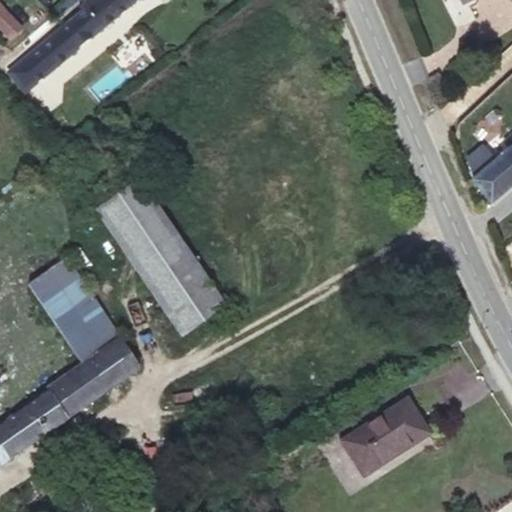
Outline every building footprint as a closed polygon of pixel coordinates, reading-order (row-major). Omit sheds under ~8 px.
[(26,93),(138,0),(94,0),(49,38),(11,74),(26,93)] [(0,26),(12,39),(22,30),(0,6),(0,26)] [(473,131),(511,94),(511,61),(455,113),(473,131)] [(491,203),(511,185),(511,137),(507,142),(511,148),(473,181),(491,203)] [(182,335),(225,306),(141,181),(97,210),(182,335)] [(84,365),(121,339),(66,259),(29,285),(84,365)] [(140,368),(121,339),(84,365),(48,391),(49,392),(0,427),(0,466),(68,418),(140,368)] [(364,474),(429,434),(408,400),(343,441),(364,474)]
